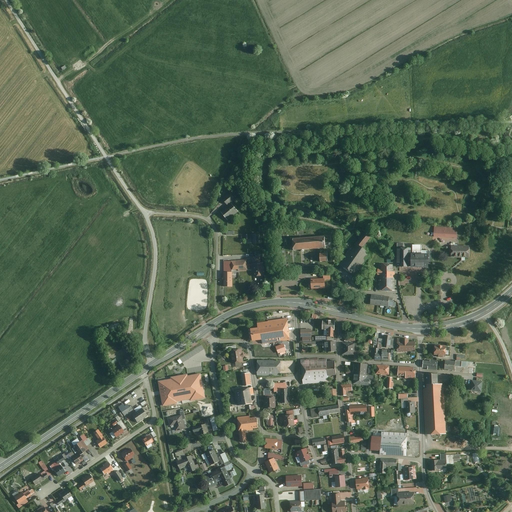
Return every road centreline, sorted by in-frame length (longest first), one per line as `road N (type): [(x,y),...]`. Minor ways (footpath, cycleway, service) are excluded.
road 1 (residential): [(219,321),(214,228),(202,218),(146,210),(98,144)]
road 2 (residential): [(144,370),(156,420),(43,495)]
road 3 (secondary): [(0,469),(144,370)]
road 4 (track): [(98,144),(4,0)]
road 5 (track): [(152,365),(146,321),(156,246),(146,210)]
